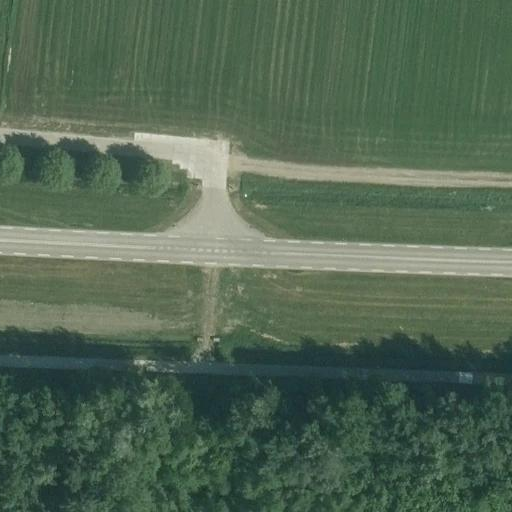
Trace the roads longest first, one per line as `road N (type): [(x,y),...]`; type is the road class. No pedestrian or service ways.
road 1 (secondary): [(511,264),(0,241)]
road 2 (unknown): [(203,253),(210,175),(202,162),(185,153),(0,135)]
